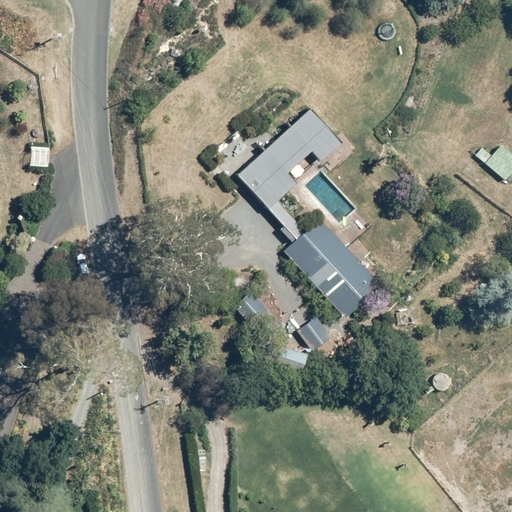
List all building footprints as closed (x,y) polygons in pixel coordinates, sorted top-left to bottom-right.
[(344,142),(314,108),(238,176),(293,238),(285,245),(347,314),(381,283),(321,216),(314,222),(288,193),(344,142)] [(51,146),(31,145),(30,166),(49,167),(51,146)] [(511,173),(511,154),(503,146),(490,159),(481,150),(476,156),(482,161),(469,175),(491,195),(511,173)] [(279,315),(256,291),(237,309),(261,333),(279,315)] [(337,334),(318,311),(299,328),(318,350),(337,334)]
